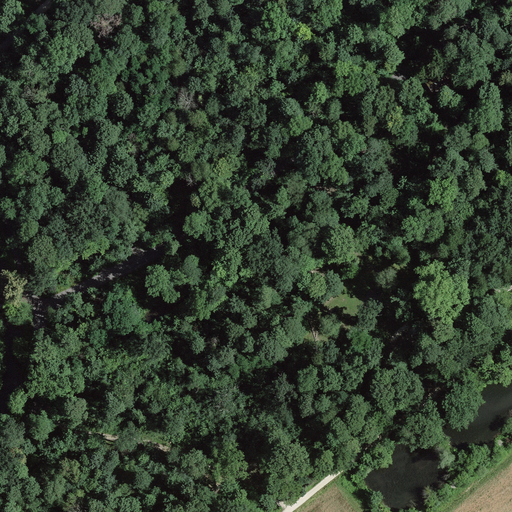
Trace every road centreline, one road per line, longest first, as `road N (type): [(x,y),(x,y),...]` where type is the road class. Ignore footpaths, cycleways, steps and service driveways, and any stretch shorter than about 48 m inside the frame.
road 1 (track): [(511,335),(288,511)]
road 2 (track): [(39,403),(69,429),(233,471),(290,510)]
road 3 (track): [(36,311),(0,196)]
